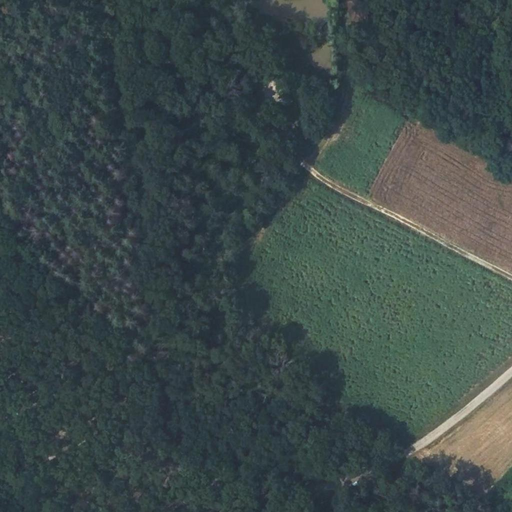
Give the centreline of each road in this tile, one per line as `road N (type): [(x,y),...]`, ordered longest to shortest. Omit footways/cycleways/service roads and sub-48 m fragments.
road 1 (track): [(511,277),(318,178),(272,135),(241,123),(209,126),(123,168),(39,176),(0,163)]
road 2 (unclassified): [(511,371),(396,461),(310,491),(264,490)]
road 3 (track): [(0,397),(147,460),(264,490)]
road 4 (track): [(123,511),(21,411)]
